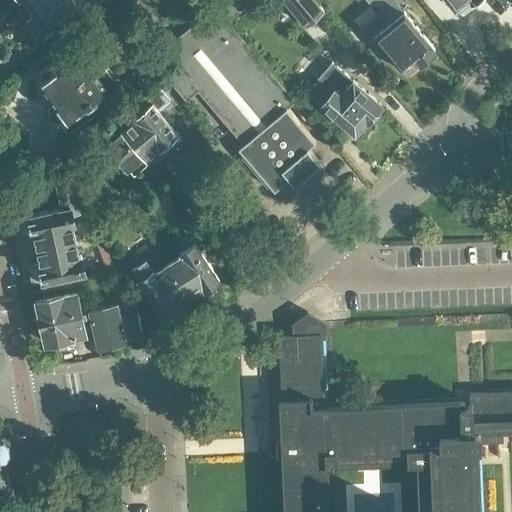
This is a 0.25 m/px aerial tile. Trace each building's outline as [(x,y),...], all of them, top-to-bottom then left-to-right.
[(78,6),(74,0),(24,0),(34,13),(32,15),(33,16),(26,20),(36,34),(43,29),(44,30),(78,6)] [(256,1),(254,0),(222,0),(163,49),(179,67),(167,77),(187,100),(198,90),(243,143),(239,147),(275,190),(282,183),(292,195),(324,168),(319,163),(320,162),(308,148),(316,141),(302,125),(307,121),(292,103),(296,100),(230,23),(256,1)] [(284,0),(306,25),(324,10),(316,0),(284,0)] [(378,15),(361,28),(361,29),(383,55),(388,51),(405,72),(434,48),(403,11),(402,12),(398,6),(404,0),(367,0),(372,6),(380,6),(383,10),(392,21),(390,22),(381,12),(378,15)] [(447,0),(455,9),(457,8),(460,12),(464,13),(472,7),(472,4),(471,3),(472,2),(475,0),(447,0)] [(57,68),(51,60),(35,71),(41,79),(41,80),(56,102),(55,103),(68,120),(108,90),(106,88),(115,81),(88,45),(57,68)] [(365,119),(366,118),(367,119),(373,118),(381,108),(381,102),(332,62),(308,91),(355,131),(356,131),(360,134),(363,134),(370,126),(370,123),(365,119)] [(176,131),(177,131),(160,111),(171,102),(158,87),(131,110),(137,117),(126,127),(119,118),(118,119),(125,126),(123,128),(152,161),(154,163),(155,162),(166,152),(164,150),(168,146),(170,149),(182,138),(176,131)] [(108,148),(130,173),(136,168),(139,172),(152,161),(123,128),(125,126),(118,119),(114,122),(120,129),(104,143),(100,137),(94,142),(103,152),(108,148)] [(55,174),(61,206),(79,202),(76,188),(85,186),(78,171),(72,171),(55,174)] [(33,232),(37,247),(89,236),(86,221),(76,223),(73,210),(80,208),(79,202),(61,206),(28,214),(28,215),(19,217),(22,234),(32,232),(32,233),(33,232)] [(167,260),(190,295),(203,286),(204,287),(205,287),(209,294),(212,295),(223,288),(223,284),(194,239),(189,242),(185,235),(178,240),(182,247),(177,250),(179,253),(167,260)] [(89,236),(37,247),(40,263),(39,263),(39,264),(29,266),(32,283),(42,281),(43,281),(85,272),(83,266),(92,264),(89,251),(93,251),(89,236)] [(190,295),(167,260),(159,248),(131,267),(139,279),(162,315),(163,314),(169,323),(183,314),(177,305),(178,305),(177,303),(190,295)] [(97,257),(105,276),(118,271),(109,252),(97,257)] [(90,309),(87,310),(92,330),(95,329),(98,345),(126,339),(126,338),(144,334),(142,327),(139,311),(149,309),(135,289),(123,291),(124,297),(89,305),(90,309)] [(92,330),(87,310),(86,310),(85,305),(80,306),(77,290),(36,299),(37,302),(34,304),(36,310),(39,312),(39,314),(39,315),(41,325),(42,325),(46,342),(52,341),(54,347),(67,344),(66,338),(73,337),(73,335),(86,332),(86,331),(92,330)] [(479,511),(477,444),(478,443),(480,443),(497,442),(499,442),(499,439),(489,440),(489,431),(497,431),(497,429),(511,428),(511,390),(470,393),(470,403),(463,403),(463,400),(458,400),(325,406),(322,336),(323,336),(323,323),(323,322),(308,314),(294,323),(294,334),(282,335),(279,335),(284,437),(281,437),(277,438),(277,440),(278,450),(278,452),(280,452),(282,452),(284,511),(479,511)] [(7,458),(11,453),(10,441),(3,435),(0,435),(0,497),(7,496),(6,486),(10,485),(6,458),(7,458)]
